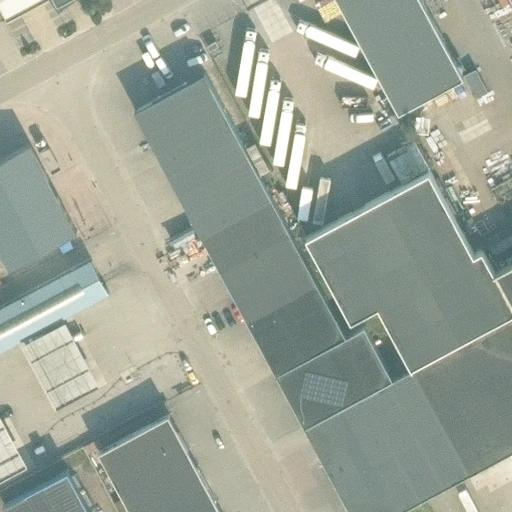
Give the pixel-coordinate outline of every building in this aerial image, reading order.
[(0,0),(0,5),(7,19),(42,0),(57,0),(58,1),(60,0),(0,0)] [(339,0),(399,111),(464,76),(422,0),(339,0)] [(134,110),(201,233),(271,195),(205,72),(134,110)] [(77,232),(29,143),(0,159),(0,249),(10,268),(77,232)] [(410,368),(429,404),(467,474),(511,449),(511,304),(495,272),(495,271),(483,249),(475,253),(430,170),(307,236),(352,319),(379,305),(412,367),(410,368)] [(290,230),(271,195),(201,233),(220,268),(287,232),(290,230)] [(290,230),(287,232),(220,268),(248,321),(318,283),(290,230)] [(0,350),(109,292),(91,259),(0,307),(0,350)] [(511,304),(511,262),(495,271),(495,272),(511,304)] [(248,321),(276,373),(347,335),(346,335),(318,283),(248,321)] [(393,378),(393,377),(365,325),(346,335),(347,335),(276,373),(305,426),(393,378)] [(393,378),(305,426),(324,461),(376,432),(429,404),(410,368),(393,377),(393,378)] [(376,432),(395,467),(342,495),(351,511),(395,511),(467,474),(429,404),(376,432)] [(188,448),(169,413),(99,451),(118,486),(188,448)] [(0,423),(0,491),(30,477),(3,423),(0,423)] [(395,467),(376,432),(324,461),(342,495),(395,467)] [(153,511),(207,483),(188,448),(118,486),(131,511),(153,511)] [(91,511),(69,470),(3,504),(7,511),(91,511)] [(222,511),(207,483),(153,511),(222,511)]
